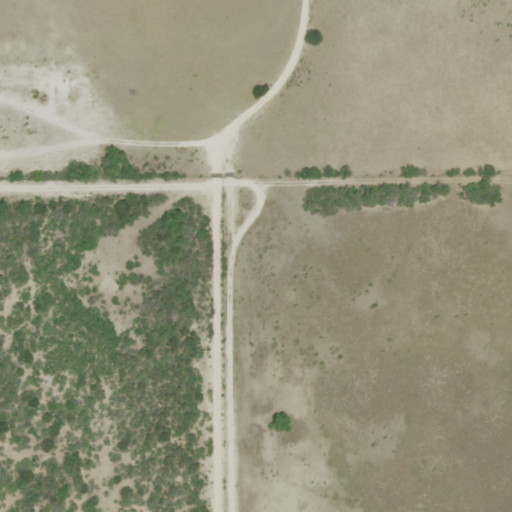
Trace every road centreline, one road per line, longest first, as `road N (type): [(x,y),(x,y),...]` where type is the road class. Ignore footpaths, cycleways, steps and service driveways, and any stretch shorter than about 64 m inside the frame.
road 1 (residential): [(0,160),(200,160),(289,0)]
road 2 (residential): [(200,160),(186,337),(188,511)]
